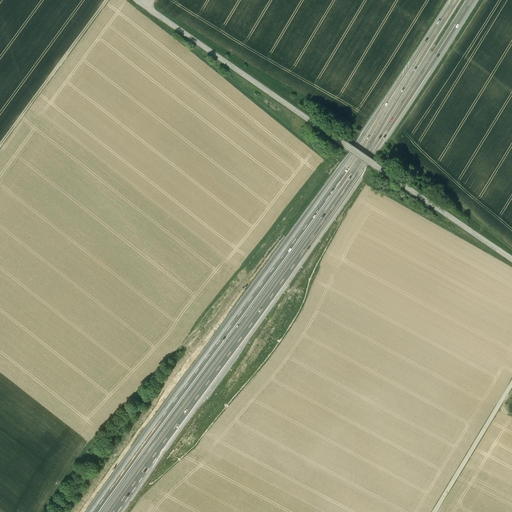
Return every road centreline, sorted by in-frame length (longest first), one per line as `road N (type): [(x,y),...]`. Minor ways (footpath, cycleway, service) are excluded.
road 1 (motorway): [(110,511),(472,0)]
road 2 (motorway): [(454,0),(324,196),(93,511)]
road 3 (unclassified): [(137,0),(511,260)]
road 4 (track): [(0,146),(108,0)]
road 5 (track): [(434,511),(511,382)]
